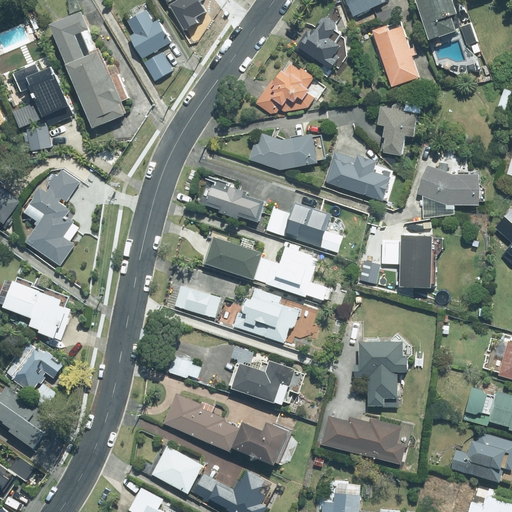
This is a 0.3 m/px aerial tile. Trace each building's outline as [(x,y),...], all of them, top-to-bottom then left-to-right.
[(177,0),(169,5),(184,29),(196,22),(194,18),(205,11),(199,1),(200,0),(177,0)] [(348,0),(355,15),(388,0),(387,0),(348,0)] [(456,0),(420,0),(434,38),(460,29),(455,15),(461,12),(456,0)] [(54,23),(96,127),(131,113),(104,49),(89,56),(80,34),(93,28),(86,10),(54,23)] [(132,36),(145,58),(174,41),(161,19),(155,22),(148,10),(130,20),(137,33),(132,36)] [(309,30),(296,49),(314,61),(317,56),(334,68),(340,60),(336,57),(344,45),(333,37),(339,28),(336,25),(337,22),(328,16),(326,19),(325,18),(318,27),(320,28),(318,31),(314,28),(312,32),(309,30)] [(403,20),(375,30),(395,86),(422,76),(403,20)] [(472,22),(463,26),(470,44),(478,40),(472,22)] [(165,51),(146,62),(157,80),(175,70),(165,51)] [(274,79),(258,102),(273,113),(311,107),(317,97),(310,93),(314,88),(310,86),(317,76),(304,67),(302,70),(294,64),(288,72),(286,70),(278,82),(274,79)] [(76,114),(57,66),(32,76),(42,101),(17,111),(23,127),(49,117),(51,124),(76,114)] [(511,89),(506,88),(499,109),(511,113),(511,89)] [(421,111),(384,105),(381,124),(388,125),(384,151),(405,154),(408,134),(417,135),(421,111)] [(252,159),(283,169),(321,162),(315,133),(286,139),(265,132),(262,144),(257,142),(252,159)] [(336,152),(327,180),(389,200),(396,180),(393,179),(395,171),(379,166),(381,160),(361,153),(359,159),(336,152)] [(432,164),(421,193),(448,204),(484,204),(483,172),(454,173),(432,164)] [(49,213),(29,241),(63,265),(78,243),(67,235),(77,222),(68,216),(73,208),(61,199),(63,196),(69,201),(84,181),(66,168),(49,191),(44,187),(33,202),(49,213)] [(264,224),(272,198),(255,192),(256,190),(251,188),(252,185),(217,174),(207,205),(219,209),(217,213),(245,222),(246,218),(264,224)] [(0,217),(6,222),(25,196),(0,178),(0,217)] [(335,214),(299,202),(289,231),(303,235),(301,240),(340,252),(346,236),(329,230),(335,214)] [(287,235),(294,213),(276,207),(269,229),(287,235)] [(511,211),(498,228),(511,240),(511,211)] [(436,237),(436,234),(405,233),(404,240),(384,239),(383,263),(404,264),(403,285),(435,286),(436,237)] [(267,252),(216,235),(207,263),(258,280),(267,252)] [(317,253),(290,245),(284,263),(277,285),(303,294),(317,253)] [(374,274),(359,269),(354,284),(369,289),(374,274)] [(66,298),(17,279),(7,306),(36,317),(32,327),(63,339),(74,309),(64,304),(66,298)] [(223,297),(183,285),(177,305),(217,317),(223,297)] [(241,311),(236,326),(287,342),(293,324),(297,325),(302,309),(283,302),(285,296),(258,287),(256,295),(252,294),(246,313),(241,311)] [(511,340),(501,375),(511,377),(511,340)] [(407,341),(362,341),(362,364),(357,363),(357,378),(370,378),(370,406),(400,406),(400,371),(412,371),(413,356),(407,356),(407,341)] [(40,348),(31,342),(10,372),(18,377),(16,380),(33,392),(40,381),(43,383),(48,376),(46,375),(48,371),(58,377),(68,362),(49,349),(47,352),(40,347),(40,348)] [(195,361),(176,355),(171,371),(190,377),(190,374),(200,377),(203,367),(194,364),(195,361)] [(236,386),(235,387),(286,404),(291,388),(301,391),(307,371),(273,360),(269,370),(244,362),(243,364),(239,363),(232,385),(236,386)] [(60,392),(45,382),(34,399),(49,409),(60,392)] [(43,426),(51,415),(9,386),(0,399),(0,400),(3,403),(0,406),(0,420),(38,447),(49,431),(43,426)] [(511,425),(511,393),(500,390),(498,395),(486,392),(487,389),(476,386),(470,410),(492,416),(491,420),(511,425)] [(179,394),(166,423),(235,452),(237,447),(277,464),(291,430),(270,421),(267,430),(246,421),(243,427),(204,411),(206,406),(179,394)] [(330,415),(324,444),(405,463),(410,444),(401,442),(405,425),(373,417),(372,422),(351,417),(350,420),(330,415)] [(511,440),(481,432),(479,440),(476,439),(472,453),(459,449),(454,468),(503,481),(507,466),(511,467),(511,440)] [(207,464),(170,444),(154,473),(191,493),(207,464)] [(5,487),(20,466),(0,452),(0,446),(1,446),(0,445),(0,491),(3,486),(5,487)] [(236,489),(205,472),(195,491),(217,503),(218,500),(240,511),(268,511),(271,506),(265,502),(268,495),(263,492),(269,480),(251,470),(244,482),(241,480),(236,489)] [(166,498),(144,487),(132,509),(138,511),(169,511),(161,508),(166,498)] [(511,511),(511,494),(492,489),(488,505),(475,501),(472,511),(511,511)] [(364,495),(337,492),(336,502),(325,501),(324,511),(373,511),(362,511),(364,495)]
